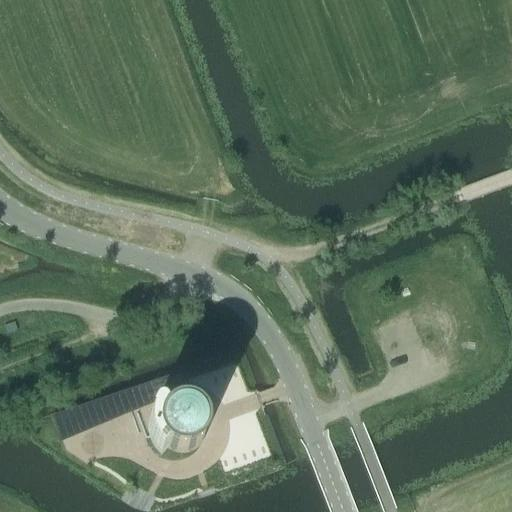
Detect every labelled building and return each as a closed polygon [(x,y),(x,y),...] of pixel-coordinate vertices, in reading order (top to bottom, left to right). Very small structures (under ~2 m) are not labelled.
[(181,376),(172,379),(177,393),(186,390),(181,376)] [(172,379),(164,382),(169,396),(177,393),(172,379)] [(164,382),(156,384),(161,399),(169,396),(164,382)] [(156,384),(148,387),(153,402),(161,399),(156,384)] [(148,387),(139,390),(144,405),(153,402),(148,387)] [(139,390),(131,393),(136,408),(144,405),(139,390)] [(131,393),(123,395),(129,411),(136,408),(131,393)] [(157,432),(158,439),(162,445),(167,450),(173,453),(179,455),(186,454),(193,452),(198,448),(202,442),(205,436),(205,429),(204,422),(200,416),(195,411),(189,408),(183,406),(176,407),(169,409),(164,413),(160,419),(157,425),(157,432)]
